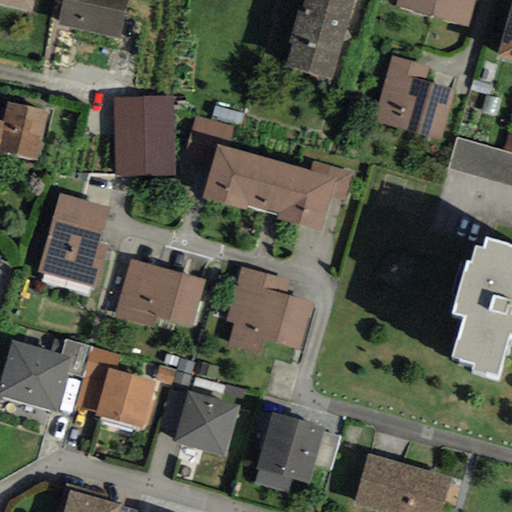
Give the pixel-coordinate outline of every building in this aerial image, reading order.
[(0,0),(0,4),(30,12),(33,0),(0,0)] [(64,0),(59,25),(120,38),(128,0),(64,0)] [(331,81),(354,0),(306,0),(302,13),(299,12),(290,42),(293,43),(286,68),(331,81)] [(433,18),(437,0),(397,0),(396,8),(433,18)] [(469,27),(476,0),(437,0),(433,18),(469,27)] [(511,0),(496,57),(511,61),(511,0)] [(429,66),(392,57),(375,122),(441,139),(454,90),(425,82),(429,66)] [(175,174),(173,96),(112,98),(114,175),(175,174)] [(0,151),(39,162),(49,113),(8,103),(5,121),(0,143),(0,151)] [(234,127),(195,117),(184,156),(213,164),(218,145),(228,148),(234,127)] [(511,154),(456,139),(447,170),(511,188),(511,154)] [(248,205),(262,158),(228,148),(218,145),(213,164),(202,198),(246,211),(248,205)] [(248,205),(279,214),(293,167),(262,158),(248,205)] [(352,173),(312,162),(309,172),(335,179),(330,195),(345,200),(352,173)] [(330,195),(335,179),(309,172),(293,167),(279,214),(277,219),(319,231),(330,195)] [(38,273),(96,288),(107,247),(100,245),(109,209),(58,195),(38,273)] [(511,245),(486,239),(483,249),(475,246),(470,262),(466,261),(452,313),(463,316),(452,356),(459,358),(459,360),(475,365),(473,372),(485,376),(486,373),(498,376),(510,334),(511,334),(511,245)] [(181,274),(130,260),(115,318),(153,328),(156,316),(169,320),(181,274)] [(289,281),(241,268),(226,321),(234,323),(228,346),(260,355),(264,340),(300,350),(314,302),(286,294),(289,281)] [(181,274),(169,320),(192,326),(205,280),(181,274)] [(54,340),(51,352),(72,357),(67,374),(82,378),(91,347),(65,340),(64,342),(54,340)] [(51,352),(11,341),(0,380),(0,397),(56,413),(67,374),(72,357),(51,352)] [(119,355),(91,347),(82,378),(75,407),(96,412),(107,368),(115,371),(119,355)] [(171,385),(175,370),(159,366),(155,380),(171,385)] [(143,428),(156,382),(107,368),(96,412),(95,415),(143,428)] [(183,403),(190,376),(176,372),(169,399),(183,403)] [(240,406),(188,392),(174,443),(226,458),(240,406)] [(323,432),(324,427),(271,414),(257,471),(259,472),(291,480),(310,484),(314,468),(323,432)] [(339,436),(323,432),(314,468),(330,472),(339,436)] [(441,511),(451,478),(367,454),(353,504),(380,511),(441,511)] [(291,480),(259,472),(256,485),(288,493),(291,480)] [(117,511),(119,506),(120,504),(106,500),(107,495),(66,484),(57,511),(117,511)]
